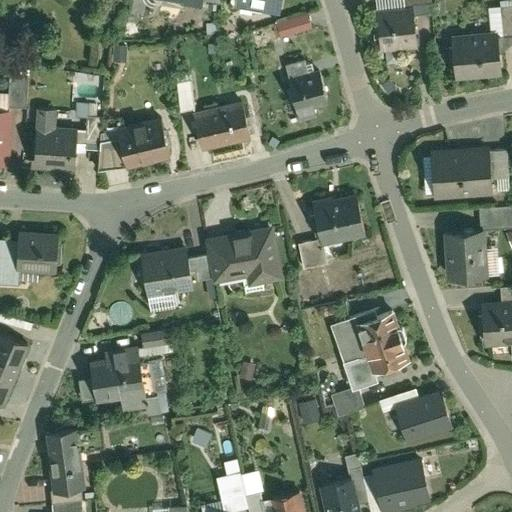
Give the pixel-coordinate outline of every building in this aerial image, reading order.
[(279,0),(232,0),(231,5),(277,13),(279,0)] [(401,0),(402,6),(375,8),(379,51),(417,47),(414,9),(428,7),(427,0),(401,0)] [(453,29),(456,78),(501,75),(498,33),(501,33),(500,6),(486,7),(487,27),(453,29)] [(309,10),(276,17),(279,32),(312,26),(309,10)] [(19,33),(4,15),(0,18),(0,45),(2,48),(19,33)] [(286,65),(299,116),(318,111),(317,106),(328,103),(319,69),(309,71),(306,60),(286,65)] [(8,72),(6,106),(25,107),(26,73),(8,72)] [(190,80),(173,82),(177,111),(193,109),(190,80)] [(193,109),(200,147),(251,137),(243,99),(193,109)] [(37,106),(32,168),(73,171),(76,129),(56,127),(57,107),(37,106)] [(0,109),(0,162),(8,163),(10,110),(0,109)] [(161,116),(121,124),(122,134),(128,162),(168,154),(161,116)] [(128,162),(122,134),(102,137),(100,164),(128,162)] [(432,147),(435,197),(492,193),(491,177),(489,150),(489,143),(432,147)] [(489,150),(491,177),(508,176),(506,149),(489,150)] [(357,186),(312,196),(320,234),(321,241),(367,231),(357,186)] [(479,206),(480,226),(483,226),(510,224),(509,204),(479,206)] [(207,250),(212,274),(213,280),(244,274),(246,282),(283,275),(272,221),(246,226),(247,230),(230,233),(229,229),(204,234),(207,250)] [(480,226),(443,229),(445,274),(486,272),(483,226),(480,226)] [(57,243),(57,232),(18,230),(17,238),(15,270),(18,270),(55,272),(55,263),(60,263),(61,243),(57,243)] [(321,241),(320,234),(295,239),(301,266),(325,260),(321,241)] [(15,270),(17,238),(0,236),(0,280),(17,281),(18,270),(15,270)] [(185,242),(139,250),(148,294),(193,285),(190,268),(187,254),(185,242)] [(207,250),(187,254),(190,268),(196,267),(198,277),(212,274),(207,250)] [(484,343),(511,341),(511,298),(482,300),(484,343)] [(410,356),(393,305),(354,318),(357,328),(345,332),(351,352),(356,350),(364,347),(371,369),(410,356)] [(169,326),(140,332),(143,349),(172,343),(169,326)] [(32,347),(0,333),(0,404),(8,407),(21,375),(16,373),(23,356),(28,358),(32,347)] [(104,356),(88,359),(96,401),(118,397),(120,411),(143,406),(145,418),(160,415),(152,374),(146,375),(144,363),(140,364),(137,343),(103,349),(104,356)] [(371,369),(364,347),(356,350),(358,354),(343,359),(352,386),(355,385),(374,378),(371,369)] [(250,379),(254,364),(241,361),(238,377),(250,379)] [(362,407),(355,385),(352,386),(330,393),(337,415),(362,407)] [(392,407),(417,400),(413,388),(378,400),(381,411),(392,407)] [(417,400),(392,407),(401,439),(448,425),(439,393),(417,400)] [(300,399),(304,419),(320,415),(316,396),(300,399)] [(106,425),(77,428),(80,458),(110,455),(106,425)] [(45,431),(51,490),(77,488),(83,487),(80,458),(77,428),(45,431)] [(420,460),(371,472),(372,476),(380,510),(429,499),(420,460)] [(224,511),(244,507),(242,496),(236,471),(216,476),(224,511)] [(371,511),(380,510),(372,476),(362,478),(369,511),(371,511)] [(353,511),(347,481),(320,487),(325,511),(353,511)] [(49,504),(51,504),(79,501),(77,488),(51,490),(48,491),(49,504)] [(262,511),(258,493),(242,496),(244,507),(245,511),(262,511)] [(303,511),(299,493),(268,500),(271,511),(303,511)] [(51,511),(79,511),(79,501),(51,504),(51,511)] [(220,511),(218,501),(198,506),(199,511),(220,511)]
